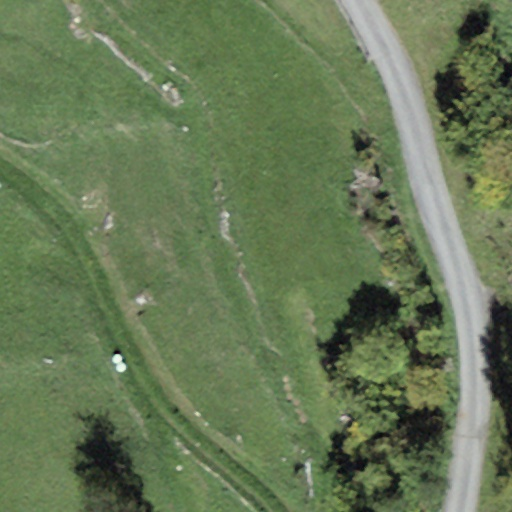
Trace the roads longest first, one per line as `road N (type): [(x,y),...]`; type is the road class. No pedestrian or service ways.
road 1 (unclassified): [(365,0),(388,37),(492,351),(461,511)]
road 2 (track): [(292,511),(179,416),(125,327),(93,241),(70,208),(0,160)]
